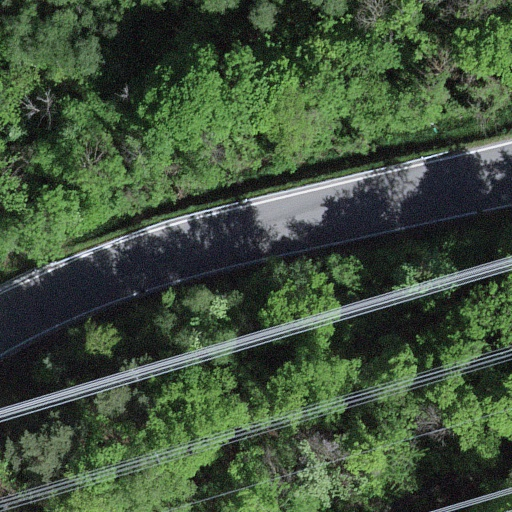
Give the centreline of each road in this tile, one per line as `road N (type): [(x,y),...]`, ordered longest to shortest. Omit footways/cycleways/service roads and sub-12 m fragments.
road 1 (tertiary): [(0,324),(149,266),(511,173)]
road 2 (track): [(511,458),(394,511)]
